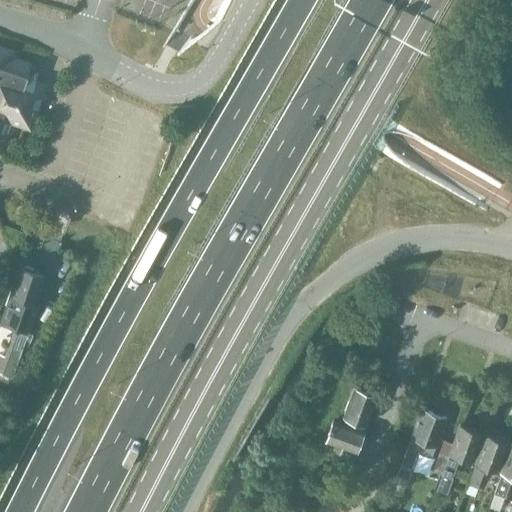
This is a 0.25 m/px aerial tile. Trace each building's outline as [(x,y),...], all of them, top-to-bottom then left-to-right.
[(163,46),(164,47),(166,45),(177,32),(195,2),(196,2),(197,0),(190,0),(186,8),(163,46)] [(224,0),(216,17),(210,22),(215,25),(221,20),(231,0),(224,0)] [(196,37),(193,36),(189,39),(179,52),(176,54),(179,55),(203,35),(201,33),(196,37)] [(0,152),(7,132),(17,135),(21,125),(31,129),(43,95),(42,95),(43,93),(39,85),(37,84),(38,84),(35,83),(39,73),(29,70),(30,65),(10,58),(12,52),(0,48),(0,152)] [(384,135),(384,133),(387,132),(391,131),(399,132),(406,136),(499,189),(501,183),(391,119),(374,147),(486,211),(489,207),(395,154),(389,148),(384,140),(383,136),(384,135)] [(23,268),(21,267),(2,320),(24,329),(29,331),(38,304),(34,303),(44,275),(42,274),(37,272),(35,272),(34,269),(26,266),(23,268)] [(18,362),(1,356),(0,359),(0,372),(12,377),(18,362)] [(326,441),(356,452),(377,395),(367,391),(366,388),(360,386),(357,388),(354,387),(341,423),(334,420),(326,441)] [(401,463),(413,467),(423,439),(436,443),(446,417),(422,408),(401,463)] [(460,425),(450,450),(451,450),(443,472),(442,474),(452,478),(459,457),(471,461),(481,432),(479,432),(478,428),(471,426),(468,428),(460,425)] [(504,437),(497,435),(494,437),(485,434),(468,484),(478,487),(485,466),(496,470),(507,442),(505,441),(504,437)] [(511,443),(493,493),(504,497),(511,475),(511,443)] [(443,472),(451,450),(450,450),(443,448),(435,469),(443,472)]
